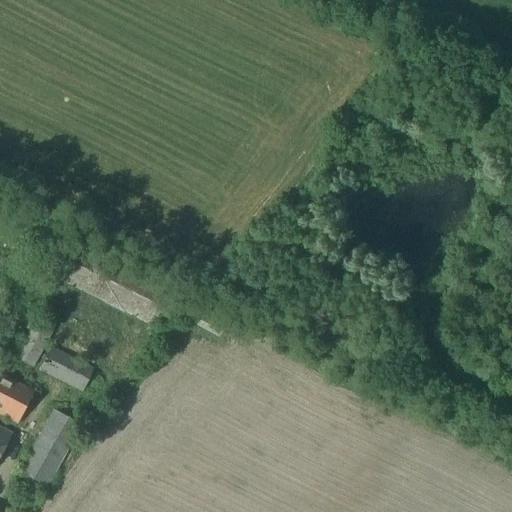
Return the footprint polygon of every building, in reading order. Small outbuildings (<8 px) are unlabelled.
[(55,233),(37,271),(155,330),(174,293),(63,237),(55,233)] [(207,308),(197,328),(219,339),(231,320),(207,308)] [(33,322),(14,358),(32,367),(51,332),(33,322)] [(51,348),(40,372),(82,394),(94,369),(51,348)] [(0,377),(0,415),(17,424),(32,394),(0,377)] [(54,412),(18,474),(48,490),(84,427),(54,412)] [(0,431),(0,456),(10,436),(0,431)]
